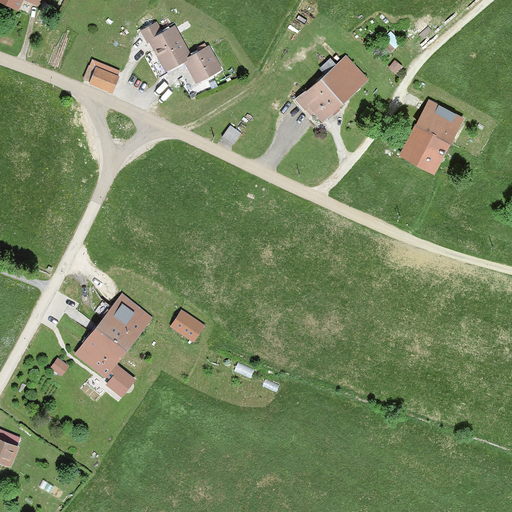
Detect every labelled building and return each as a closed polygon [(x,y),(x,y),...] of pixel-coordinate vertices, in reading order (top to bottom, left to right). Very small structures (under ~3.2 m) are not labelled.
[(163,68),(182,58),(195,79),(217,67),(205,47),(189,55),(170,25),(147,38),(163,68)] [(329,59),(319,68),(323,73),(334,65),(329,59)] [(393,62),(386,69),(392,75),(399,68),(393,62)] [(323,73),(294,96),(306,109),(309,107),(321,121),(344,101),(366,80),(355,68),(347,76),(335,64),(334,65),(323,73)] [(87,67),(82,80),(110,90),(116,73),(108,71),(107,72),(93,67),(92,69),(87,67)] [(427,102),(414,125),(448,142),(459,119),(427,102)] [(77,107),(73,113),(79,116),(82,111),(77,107)] [(406,141),(399,154),(433,171),(438,162),(440,162),(442,159),(440,158),(448,142),(414,125),(406,141)] [(228,126),(219,137),(231,145),(239,132),(228,126)] [(145,314),(121,294),(117,299),(141,319),(145,314)] [(141,319),(117,299),(95,326),(126,350),(147,323),(146,322),(149,318),(145,314),(141,319)] [(179,312),(168,327),(191,339),(199,325),(179,312)] [(126,350),(95,326),(75,352),(106,375),(107,375),(111,378),(107,383),(121,394),(133,379),(115,364),(126,350)] [(57,355),(48,366),(60,375),(68,365),(57,355)] [(233,372),(251,377),(254,368),(236,362),(233,372)] [(277,391),(279,384),(263,379),(261,386),(277,391)] [(0,428),(0,460),(9,464),(10,464),(20,437),(0,428)] [(38,487),(51,493),(55,485),(42,479),(38,487)]
